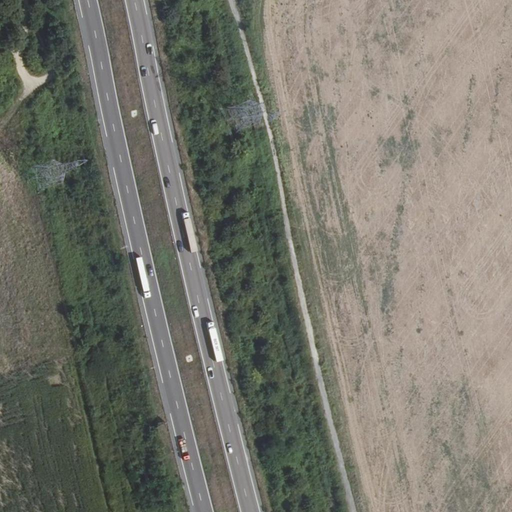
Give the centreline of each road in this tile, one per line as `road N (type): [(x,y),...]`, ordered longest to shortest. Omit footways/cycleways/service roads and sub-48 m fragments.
road 1 (track): [(355,511),(271,145),(229,0)]
road 2 (motorway): [(87,0),(208,511)]
road 3 (motorway): [(252,511),(133,0)]
road 4 (track): [(38,85),(181,0)]
